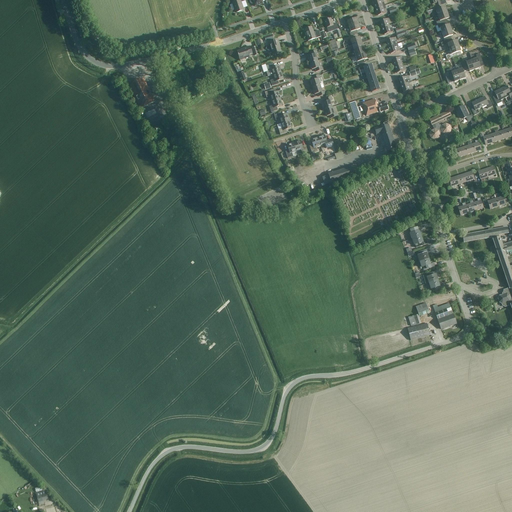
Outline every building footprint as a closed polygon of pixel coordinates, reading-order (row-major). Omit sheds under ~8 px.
[(244,1),(243,0),(237,0),(238,1),(232,3),(236,13),(244,10),(241,2),(244,1)] [(376,9),(383,6),(382,4),(384,3),(382,0),(379,0),(374,2),(376,9)] [(383,6),(376,9),(378,16),(387,13),(386,8),(384,9),(383,6)] [(435,17),(438,16),(447,13),(445,7),(436,10),(437,14),(434,15),(435,17)] [(436,22),(437,26),(447,22),(446,19),(449,18),(447,13),(438,16),(440,21),(436,22)] [(353,19),(352,16),(345,18),(346,22),(347,21),(348,25),(345,26),(345,28),(349,27),(358,24),(356,18),(353,19)] [(382,28),(389,26),(388,23),(393,22),(391,17),(380,21),(382,28)] [(333,24),(331,19),(325,21),(327,28),(332,26),(333,30),(335,29),(334,24),(333,24)] [(439,32),(439,34),(442,33),(451,30),(449,24),(448,25),(447,22),(437,26),(438,28),(440,28),(441,31),(439,32)] [(351,36),(358,33),(357,30),(360,29),(358,24),(349,27),(351,32),(350,32),(351,36)] [(319,31),(314,32),(312,26),(304,29),(308,41),(321,37),(319,31)] [(389,26),(382,28),(384,35),(393,32),(392,28),(390,28),(389,26)] [(445,42),(452,39),(451,36),(453,35),(451,30),(442,33),(445,42)] [(407,31),(397,34),(396,34),(398,40),(402,38),(402,36),(408,34),(407,31)] [(348,47),(352,46),(362,42),(360,37),(350,40),(351,43),(348,44),(348,47)] [(396,45),(398,44),(395,37),(386,41),(388,47),(396,45)] [(457,40),(453,42),(452,39),(445,42),(446,45),(448,44),(449,47),(447,48),(448,50),(449,49),(459,46),(457,40)] [(271,49),(273,55),(281,52),(279,44),(278,40),(269,43),(270,46),(267,47),(266,49),(269,51),(270,50),(271,49)] [(350,52),(363,48),(362,42),(352,46),(353,49),(349,50),(350,52)] [(397,48),(396,45),(388,47),(391,54),(400,51),(399,47),(397,48)] [(447,59),(461,54),(460,52),(461,51),(459,46),(449,49),(451,54),(449,55),(446,56),(447,59)] [(237,52),(240,60),(250,57),(249,56),(253,54),(250,47),(241,50),(241,51),(237,52)] [(356,56),(365,53),(363,48),(350,52),(354,51),(356,56)] [(310,63),(318,61),(316,54),(318,54),(317,51),(310,53),(311,56),(308,57),(310,63)] [(357,65),(366,63),(365,60),(367,59),(365,53),(356,56),(357,62),(356,62),(357,65)] [(470,55),(472,60),(475,70),(481,68),(479,63),(483,62),(480,54),(476,55),(477,58),(474,60),(472,54),(470,55)] [(395,66),(402,64),(401,61),(403,61),(402,57),(393,60),(395,66)] [(475,70),(472,60),(468,62),(467,59),(463,61),(463,62),(466,71),(469,70),(470,72),(475,70)] [(318,61),(310,63),(312,70),(315,69),(316,72),(323,70),(322,67),(320,67),(318,61)] [(463,72),(466,71),(463,62),(460,63),(462,69),(459,70),(458,66),(455,67),(460,80),(466,78),(463,72)] [(273,64),(266,66),(268,71),(267,72),(268,76),(273,75),(281,72),(279,65),(274,67),(273,64)] [(402,64),(395,66),(397,73),(406,70),(405,66),(403,67),(402,64)] [(371,65),(364,67),(363,67),(364,69),(365,73),(365,74),(373,71),(371,65)] [(460,80),(455,67),(457,71),(453,72),(452,69),(447,70),(450,77),(452,76),(455,82),(460,80)] [(375,77),(373,71),(365,74),(366,75),(367,79),(367,80),(375,77)] [(272,86),(279,84),(278,81),(284,79),(281,72),(273,75),(274,79),(271,81),(272,86)] [(321,78),(320,78),(319,75),(313,77),(314,80),(311,81),(313,88),(320,86),(323,85),(322,81),(321,78)] [(401,86),(408,83),(408,81),(409,80),(408,76),(399,79),(401,86)] [(377,83),(375,77),(367,80),(368,81),(369,85),(370,86),(377,83)] [(144,81),(143,81),(131,87),(130,87),(141,108),(154,101),(144,81)] [(380,90),(377,83),(370,86),(370,87),(372,93),(380,90)] [(408,83),(401,86),(403,92),(413,89),(411,85),(409,86),(408,83)] [(320,86),(313,88),(315,95),(318,94),(319,97),(325,94),(324,91),(322,92),(320,86)] [(501,89),(505,98),(510,96),(510,98),(511,96),(511,89),(510,91),(508,88),(509,88),(508,87),(508,88),(507,86),(501,89)] [(272,101),(280,98),(278,92),(276,92),(275,89),(265,92),(267,98),(270,97),(272,101)] [(501,100),(505,98),(501,89),(494,92),(497,97),(494,99),(497,104),(502,102),(501,100)] [(325,110),(332,107),(330,101),(332,100),(331,97),(325,99),(326,102),(323,103),(325,110)] [(478,100),(482,108),(486,105),(488,109),(493,106),(490,101),(487,102),(484,97),(478,100)] [(271,112),(278,110),(277,107),(282,105),(280,98),(272,101),(273,106),(269,107),(271,112)] [(378,103),(377,103),(375,99),(362,104),(367,116),(378,112),(380,111),(380,112),(388,110),(386,104),(379,106),(378,103)] [(478,110),(482,108),(478,100),(472,103),(474,108),(472,110),(474,115),(479,113),(478,110)] [(355,103),(355,102),(350,103),(355,120),(361,118),(356,103),(355,103)] [(469,116),(464,106),(456,110),(458,114),(457,114),(459,118),(462,116),(464,119),(466,118),(468,122),(474,119),(472,115),(469,116)] [(332,107),(325,110),(327,116),(330,115),(331,118),(337,116),(336,113),(334,114),(332,107)] [(451,116),(449,111),(441,115),(440,115),(430,120),(432,125),(434,124),(435,127),(435,129),(431,131),(430,135),(431,138),(432,139),(435,140),(439,138),(440,135),(440,134),(440,133),(442,132),(442,133),(443,133),(446,134),(447,134),(450,133),(450,132),(451,129),(450,125),(449,125),(446,124),(442,126),(440,125),(438,122),(451,116)] [(281,124),(290,121),(287,114),(282,116),(281,113),(274,115),(276,120),(280,119),(281,123),(281,124)] [(292,128),(290,121),(281,124),(281,123),(278,124),(279,129),(280,135),(287,133),(286,130),(292,128)] [(396,148),(388,123),(379,126),(374,128),(376,132),(375,132),(376,135),(379,134),(381,133),(387,150),(396,148)] [(501,140),(498,132),(497,130),(495,131),(495,133),(491,135),(493,143),(501,140)] [(501,140),(508,138),(506,130),(498,132),(501,140)] [(318,137),(320,146),(325,144),(326,148),(334,146),(332,139),(326,141),(325,135),(318,137)] [(486,145),(493,143),(491,135),(483,137),(486,145)] [(316,147),(320,146),(318,137),(311,139),(313,145),(310,146),(312,153),(317,151),(316,147)] [(474,153),(481,150),(478,140),(475,141),(476,143),(471,145),(474,153)] [(294,143),(297,151),(301,150),(302,154),(308,152),(306,145),(302,146),(301,141),(294,143)] [(474,153),(471,145),(470,142),(468,143),(468,146),(464,147),(466,155),(474,153)] [(286,152),(288,158),(298,155),(297,151),(294,143),(287,145),(289,151),(286,152)] [(459,158),(466,155),(464,147),(456,150),(459,158)] [(342,152),(335,154),(337,160),(344,158),(342,152)] [(511,170),(511,161),(502,165),(503,168),(506,167),(507,171),(511,170)] [(331,183),(359,174),(356,165),(328,174),(331,183)] [(488,177),(496,174),(493,167),(486,169),(488,177)] [(481,180),(488,177),(486,169),(478,172),(481,180)] [(467,182),(474,179),(472,172),(464,174),(467,182)] [(459,184),(467,182),(464,174),(457,177),(459,184)] [(451,187),(459,184),(457,177),(449,179),(451,187)] [(498,207),(505,205),(505,204),(504,199),(502,194),(499,195),(500,198),(495,199),(498,207)] [(481,201),(480,198),(477,199),(478,202),(473,203),(476,211),(484,208),(481,201)] [(490,209),(498,207),(495,199),(488,202),(490,209)] [(476,211),(473,203),(473,201),(470,202),(470,204),(466,205),(468,213),(476,211)] [(468,213),(466,205),(465,203),(462,204),(463,206),(458,208),(461,216),(468,213)] [(412,239),(421,236),(419,231),(423,230),(421,226),(410,230),(411,233),(410,233),(412,239)] [(499,296),(498,299),(499,302),(502,304),(503,306),(505,307),(511,305),(511,308),(511,266),(510,267),(506,256),(508,255),(507,251),(511,249),(511,241),(502,245),(500,237),(499,237),(499,235),(508,233),(507,227),(492,230),(492,228),(488,229),(488,231),(463,235),(464,243),(492,237),(492,240),(493,240),(497,251),(495,251),(496,255),(498,254),(510,288),(504,290),(506,294),(499,296)] [(421,236),(412,239),(414,245),(415,245),(416,248),(427,244),(426,241),(423,242),(421,236)] [(420,261),(428,259),(427,253),(430,252),(429,249),(418,252),(419,255),(418,256),(420,261)] [(428,259),(420,261),(422,267),(423,267),(424,270),(435,266),(434,263),(430,264),(428,259)] [(429,283),(438,280),(436,275),(439,274),(438,270),(427,274),(428,277),(427,277),(429,283)] [(438,280),(429,283),(431,289),(432,289),(433,292),(444,288),(443,285),(440,286),(438,280)] [(429,313),(426,303),(416,307),(419,316),(429,313)] [(433,306),(441,329),(457,324),(452,312),(449,303),(438,308),(437,305),(433,306)] [(408,318),(411,327),(421,323),(418,315),(408,318)] [(430,335),(427,324),(408,328),(411,340),(430,335)] [(46,490),(36,493),(40,505),(45,504),(44,500),(49,499),(46,490)]
